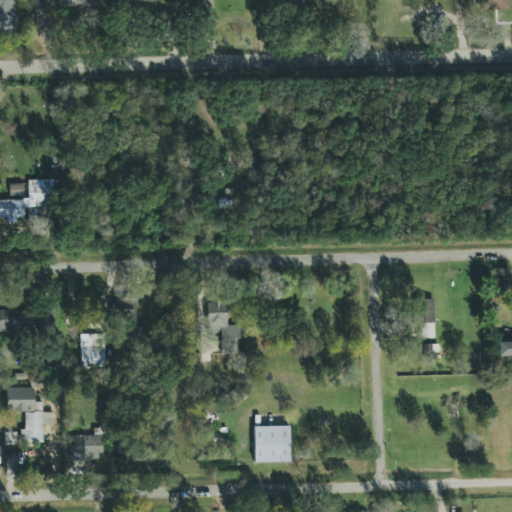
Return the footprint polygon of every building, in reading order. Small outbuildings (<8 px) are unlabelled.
[(15,0),(0,0),(0,33),(16,33),(15,0)] [(478,0),(509,0),(510,9),(479,10),(478,0)] [(0,200),(0,218),(24,218),(24,208),(53,208),(52,180),(28,180),(28,200),(0,200)] [(23,195),(22,185),(10,185),(10,195),(23,195)] [(221,355),(239,354),(238,326),(227,326),(226,297),(207,298),(209,338),(221,338),(221,355)] [(435,300),(419,300),(418,338),(434,338),(435,300)] [(136,337),(136,310),(118,310),(118,327),(124,327),(123,337),(136,337)] [(0,332),(29,332),(28,311),(0,311),(0,332)] [(80,335),(81,368),(104,367),(104,334),(80,335)] [(43,443),(43,425),(54,425),(54,413),(42,413),(42,403),(33,402),(33,389),(7,389),(7,412),(25,412),(24,430),(20,430),(20,442),(43,443)] [(253,427),(254,463),(290,463),(289,426),(253,427)] [(103,459),(102,428),(93,429),(94,436),(71,436),(72,460),(103,459)] [(5,445),(16,445),(17,433),(5,433),(5,445)]
